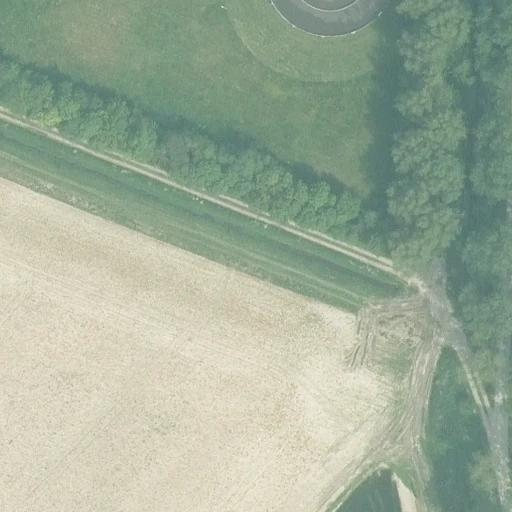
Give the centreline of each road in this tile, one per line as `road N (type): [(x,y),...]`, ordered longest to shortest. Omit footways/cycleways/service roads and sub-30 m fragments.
road 1 (track): [(0,113),(435,294),(466,351),(492,439),(504,444)]
road 2 (track): [(318,511),(466,351)]
road 3 (unclassified): [(511,511),(504,444),(511,306)]
